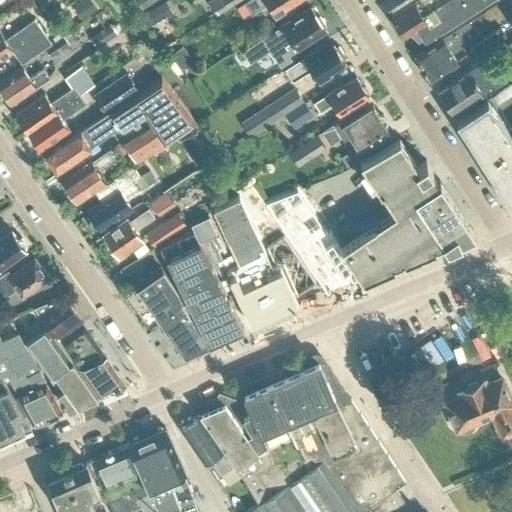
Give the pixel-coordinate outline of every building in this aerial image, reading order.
[(97,6),(92,0),(76,0),(72,3),(81,17),(97,6)] [(166,0),(162,0),(146,10),(153,21),(166,14),(166,0)] [(207,0),(216,12),(235,0),(207,0)] [(274,12),(292,0),(244,0),(243,1),(249,10),(251,12),(268,1),(274,12)] [(424,41),(486,0),(410,0),(391,13),(404,33),(414,26),(424,41)] [(243,1),(236,5),(242,15),(249,10),(243,1)] [(262,35),(241,49),(249,61),(270,47),(280,63),(290,57),(288,52),(296,47),(325,28),(324,25),(324,23),(319,15),(317,15),(311,5),(263,36),(262,35)] [(34,17),(5,36),(0,29),(0,55),(12,47),(21,61),(45,46),(51,42),(34,17)] [(451,50),(476,34),(467,19),(414,53),(422,64),(421,65),(430,79),(458,61),(451,50)] [(97,45),(116,31),(109,21),(89,35),(97,45)] [(505,42),(502,38),(496,28),(470,44),(479,59),(438,86),(444,95),(442,97),(448,106),(450,105),(452,108),(481,89),(475,80),(489,71),(481,58),(505,42)] [(51,42),(45,46),(50,54),(68,42),(62,34),(51,42)] [(511,38),(508,41),(511,47),(511,120),(505,125),(487,96),(455,116),(511,205),(511,38)] [(328,70),(344,59),(342,55),(344,54),(338,44),(336,45),(333,41),(325,46),(323,42),(284,66),(292,79),(310,67),(319,81),(330,73),(328,70)] [(181,68),(194,58),(182,42),(169,51),(181,68)] [(11,101),(49,75),(43,66),(29,75),(22,64),(0,78),(0,89),(2,92),(5,92),(11,101)] [(27,128),(79,92),(93,82),(80,64),(64,75),(71,85),(50,100),(44,90),(15,110),(27,128)] [(105,111),(137,89),(125,72),(93,94),(105,111)] [(156,129),(164,142),(195,122),(181,100),(161,74),(45,153),(55,168),(91,144),(90,142),(119,122),(123,128),(145,114),(156,129)] [(341,113),(369,95),(367,93),(367,89),(364,84),(361,84),(356,75),(337,87),(336,85),(313,100),(320,110),(333,101),(341,113)] [(291,108),(303,100),(293,85),(266,102),(267,103),(261,106),(269,119),(275,116),(275,117),(284,111),(290,107),(291,108)] [(85,101),(79,92),(27,128),(40,145),(69,125),(62,116),(85,101)] [(312,113),(303,100),(291,108),(290,107),(284,111),(293,125),(312,113)] [(350,148),(387,124),(385,122),(386,118),(383,112),(379,112),(372,101),(344,120),(341,116),(321,129),(330,142),(342,135),(350,148)] [(213,150),(197,126),(179,139),(195,162),(213,150)] [(164,142),(156,129),(128,147),(136,160),(164,142)] [(316,132),(289,149),(297,163),(325,146),(316,132)] [(468,221),(439,177),(426,158),(418,163),(399,135),(359,157),(380,188),(389,182),(402,201),(339,243),(337,244),(360,277),(395,262),(393,259),(402,256),(403,259),(436,244),(434,241),(444,237),(446,243),(460,237),(456,230),(468,221)] [(119,154),(125,150),(118,140),(112,144),(119,154)] [(98,168),(119,154),(112,144),(63,178),(77,199),(105,179),(104,177),(104,176),(100,170),(99,170),(98,168)] [(132,164),(112,177),(95,188),(101,198),(87,207),(90,212),(90,216),(95,223),(98,224),(99,226),(131,206),(126,197),(142,187),(142,186),(155,177),(149,168),(139,174),(132,164)] [(224,165),(212,172),(220,185),(232,178),(224,165)] [(250,182),(237,190),(239,194),(271,264),(279,264),(298,304),(298,305),(326,292),(263,200),(250,182)] [(278,195),(263,200),(326,292),(355,279),(358,277),(327,231),(297,187),(278,195)] [(156,209),(170,200),(163,191),(150,200),(156,209)] [(239,194),(212,207),(237,261),(225,267),(252,325),(298,304),(279,264),(271,264),(239,194)] [(135,228),(154,215),(148,206),(129,219),(126,215),(103,231),(110,241),(109,245),(113,250),(116,250),(118,253),(142,237),(135,228)] [(153,243),(169,233),(185,222),(177,209),(145,230),(153,243)] [(208,213),(191,221),(193,227),(199,239),(210,233),(216,231),(208,213)] [(160,243),(172,268),(187,299),(202,331),(205,338),(207,341),(209,340),(218,340),(244,329),(227,296),(227,297),(210,262),(205,252),(200,241),(199,239),(193,227),(160,243)] [(11,228),(0,235),(0,265),(26,248),(24,245),(25,242),(21,236),(17,236),(11,228)] [(210,233),(199,239),(200,241),(205,252),(210,262),(222,257),(210,233)] [(0,294),(5,292),(15,284),(22,293),(47,275),(46,273),(46,270),(41,264),(39,263),(34,256),(11,273),(7,268),(0,273),(0,294)] [(177,289),(160,265),(122,291),(170,360),(185,351),(187,354),(208,344),(207,341),(205,338),(191,316),(179,297),(180,296),(177,289)] [(79,317),(64,296),(62,293),(34,305),(54,334),(79,317)] [(125,381),(105,354),(81,319),(59,335),(80,365),(80,366),(99,393),(108,390),(109,386),(113,384),(116,386),(125,382),(125,381)] [(43,326),(38,330),(24,339),(39,361),(59,389),(56,391),(67,406),(68,408),(78,403),(78,402),(95,395),(95,396),(97,395),(97,394),(71,359),(68,361),(43,326)] [(27,347),(8,356),(6,352),(0,355),(0,374),(2,380),(9,377),(17,393),(32,421),(33,423),(63,410),(61,407),(39,367),(27,347)] [(228,451),(234,462),(257,501),(265,511),(382,511),(403,498),(394,485),(404,478),(350,396),(349,397),(337,403),(333,394),(334,394),(318,358),(289,371),(200,410),(201,412),(228,451)] [(502,433),(511,428),(511,404),(511,402),(511,401),(511,400),(501,375),(485,382),(484,379),(479,381),(474,379),(467,382),(464,388),(460,390),(461,393),(445,400),(457,426),(461,429),(466,429),(470,428),(473,424),(474,419),(474,418),(492,410),(502,433)] [(0,438),(24,427),(29,424),(23,413),(7,386),(6,386),(2,380),(0,376),(0,438)] [(224,447),(222,448),(198,413),(193,416),(189,415),(180,419),(178,422),(178,423),(204,461),(205,460),(208,464),(212,461),(219,472),(234,462),(224,447)] [(187,482),(183,472),(184,472),(184,470),(165,425),(128,442),(150,494),(160,511),(183,511),(198,506),(189,485),(177,490),(176,487),(187,482)] [(160,511),(150,494),(128,442),(90,458),(108,498),(113,511),(160,511)] [(108,511),(85,460),(49,476),(63,510),(64,509),(65,511),(108,511)] [(263,511),(257,502),(241,511),(263,511)]
